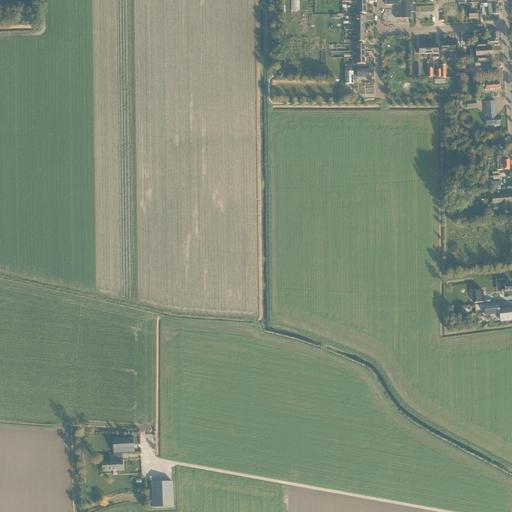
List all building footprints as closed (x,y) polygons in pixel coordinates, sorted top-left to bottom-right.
[(386,0),(386,5),(396,5),(397,18),(399,17),(400,18),(411,18),(411,12),(414,12),(414,5),(411,5),(411,0),(386,0)] [(498,3),(489,4),(489,15),(493,15),(493,14),(499,14),(498,3)] [(490,31),(490,32),(487,32),(487,38),(491,38),(491,42),(500,41),(499,31),(490,31)] [(477,43),(477,44),(477,46),(471,46),(472,59),(474,59),(474,61),(477,60),(477,62),(491,61),(490,56),(494,56),(493,48),(489,48),(488,42),(477,43)] [(489,76),(498,75),(498,68),(494,68),(494,67),(489,68),(488,65),(484,65),(485,72),(488,72),(489,76)] [(353,84),(353,81),(357,81),(357,77),(370,77),(370,69),(357,69),(357,72),(353,72),(345,72),(345,84),(353,84)] [(491,88),(500,88),(500,82),(495,82),(495,81),(485,81),(485,90),(491,89),(491,88)] [(468,109),(477,108),(476,100),(467,101),(467,105),(467,107),(468,109)] [(486,126),(501,125),(500,117),(497,117),(495,101),(485,102),(486,118),(486,126)] [(493,149),(508,148),(507,138),(500,138),(501,144),(493,145),(493,149)] [(502,170),(510,169),(509,159),(502,159),(502,170)] [(508,203),(511,202),(511,193),(491,195),(492,205),(502,205),(503,214),(509,213),(508,203)] [(505,291),(511,290),(511,284),(510,284),(509,280),(505,280),(505,285),(505,288),(501,288),(501,292),(505,291)] [(484,301),(484,299),(484,298),(483,298),(483,295),(483,290),(480,290),(473,291),(474,303),(480,303),(484,302),(484,301)] [(499,305),(485,306),(486,315),(500,314),(501,320),(510,319),(510,320),(511,319),(511,308),(500,310),(499,305)] [(111,440),(112,454),(133,452),(132,438),(111,440)] [(110,462),(102,462),(103,471),(124,470),(123,459),(114,460),(114,462),(110,462)] [(174,506),(172,481),(152,482),(153,507),(174,506)]
